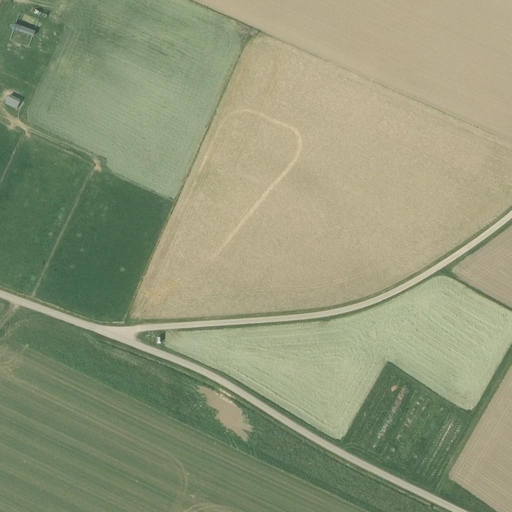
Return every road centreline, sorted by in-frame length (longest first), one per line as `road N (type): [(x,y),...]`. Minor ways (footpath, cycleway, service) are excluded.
road 1 (unclassified): [(102,330),(315,316),(357,306),(422,276),(511,212)]
road 2 (unclassified): [(460,511),(212,375),(102,330)]
